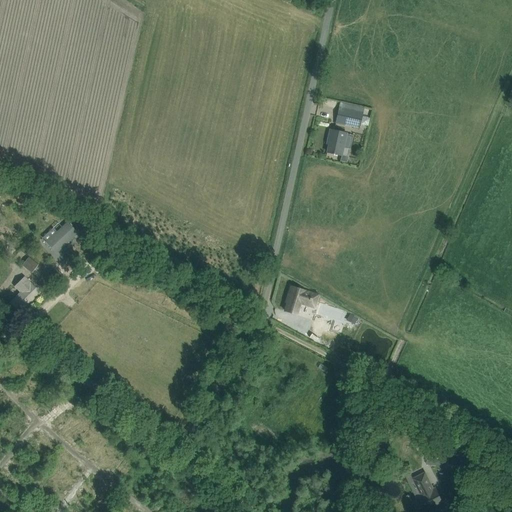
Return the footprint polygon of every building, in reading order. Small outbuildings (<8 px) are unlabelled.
[(339,107),(336,123),(359,128),(363,113),(339,107)] [(341,155),(346,133),(330,130),(328,139),(330,139),(327,152),(341,155)] [(67,222),(46,242),(56,252),(77,233),(67,222)] [(3,227),(1,232),(7,236),(10,230),(3,227)] [(29,257),(22,265),(31,272),(37,264),(29,257)] [(45,281),(40,285),(45,290),(60,276),(53,268),(50,271),(48,269),(41,276),(43,277),(42,278),(45,281)] [(63,268),(58,272),(61,276),(66,271),(63,268)] [(10,302),(20,313),(40,293),(24,276),(14,286),(20,292),(10,302)] [(296,315),(301,301),(309,303),(312,293),(290,286),(287,296),(289,296),(284,311),(296,315)] [(319,329),(329,334),(339,314),(332,311),(330,315),(319,310),(311,325),(319,329)] [(350,314),(347,320),(353,323),(356,317),(350,314)] [(319,329),(315,335),(325,341),(329,334),(319,329)] [(9,376),(15,370),(10,364),(3,370),(9,376)] [(27,394),(40,379),(35,375),(22,389),(27,394)] [(47,406),(61,391),(54,385),(40,399),(47,406)] [(0,401),(10,409),(14,404),(0,392),(0,401)] [(363,419),(369,421),(373,411),(367,408),(364,416),(363,419)] [(78,437),(93,422),(83,413),(69,428),(78,437)] [(10,428),(15,432),(25,418),(20,414),(10,428)] [(84,444),(89,447),(102,429),(96,425),(84,444)] [(456,430),(452,439),(460,442),(463,433),(456,430)] [(43,434),(38,440),(54,453),(59,447),(43,434)] [(469,435),(463,443),(470,447),(475,439),(469,435)] [(70,436),(66,441),(74,447),(78,442),(70,436)] [(105,458),(116,444),(111,440),(100,454),(105,458)] [(428,444),(427,459),(447,460),(448,445),(428,444)] [(135,465),(139,454),(127,449),(123,460),(135,465)] [(34,452),(29,458),(46,473),(51,467),(34,452)] [(67,462),(71,456),(64,452),(60,458),(67,462)] [(130,479),(135,484),(149,471),(144,466),(130,479)] [(71,481),(75,476),(60,467),(56,472),(71,481)] [(27,482),(31,478),(20,469),(16,473),(27,482)] [(38,481),(44,474),(39,469),(33,476),(38,481)] [(415,498),(422,511),(430,511),(444,505),(436,487),(434,488),(425,472),(412,478),(421,495),(415,498)] [(47,478),(42,483),(62,499),(66,494),(47,478)] [(166,485),(157,478),(149,489),(159,495),(166,485)] [(28,494),(38,484),(33,480),(24,490),(28,494)] [(107,496),(112,491),(103,483),(98,488),(107,496)] [(181,507),(192,509),(194,500),(182,499),(181,507)]
